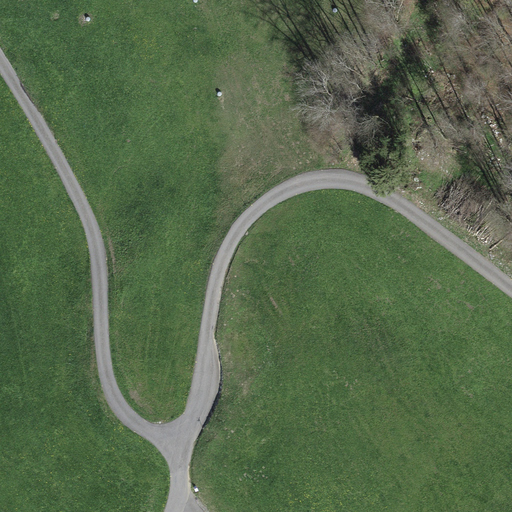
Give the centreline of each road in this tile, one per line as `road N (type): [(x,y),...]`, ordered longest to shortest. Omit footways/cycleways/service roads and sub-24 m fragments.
road 1 (unclassified): [(511,285),(379,189),(316,180),(277,194),(229,245),(191,417),(172,437)]
road 2 (unclassified): [(172,437),(144,432),(114,400),(95,234),(0,56)]
